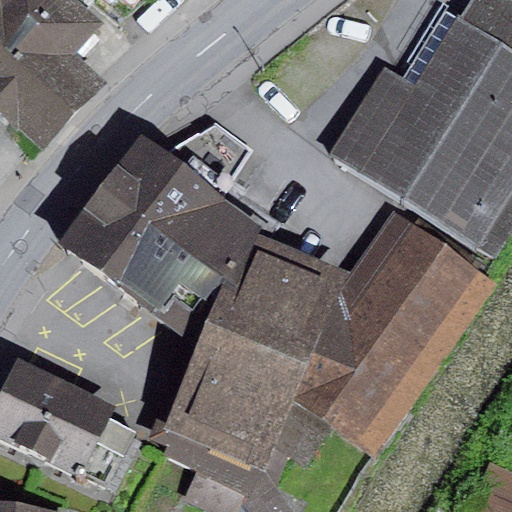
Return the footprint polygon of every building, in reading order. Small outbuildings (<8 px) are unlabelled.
[(103,23),(75,0),(0,0),(0,111),(43,153),(102,83),(73,59),(103,23)] [(511,0),(470,0),(459,17),(511,49),(511,0)] [(447,10),(405,78),(417,86),(459,17),(447,10)] [(387,66),(331,154),(494,257),(511,229),(511,49),(459,17),(417,86),(405,78),(387,66)] [(169,155),(144,135),(62,243),(197,345),(168,425),(158,420),(152,441),(169,448),(165,457),(199,473),(247,496),(242,505),(246,511),(296,511),(280,486),(288,455),(310,469),(340,426),(294,392),(352,314),(343,288),(353,271),(264,236),(267,230),(222,198),(252,150),(218,125),(169,155)] [(397,213),(353,271),(343,288),(352,314),(417,226),(397,213)] [(500,287),(417,226),(352,314),(294,392),(340,426),(377,453),(500,287)] [(114,408),(19,359),(0,395),(0,440),(81,482),(86,473),(107,484),(134,433),(108,419),(114,408)] [(473,484),(461,511),(511,511),(511,470),(490,462),(480,487),(473,484)] [(247,496),(199,473),(186,500),(209,511),(238,511),(242,505),(247,496)] [(57,511),(0,503),(0,511),(57,511)]
